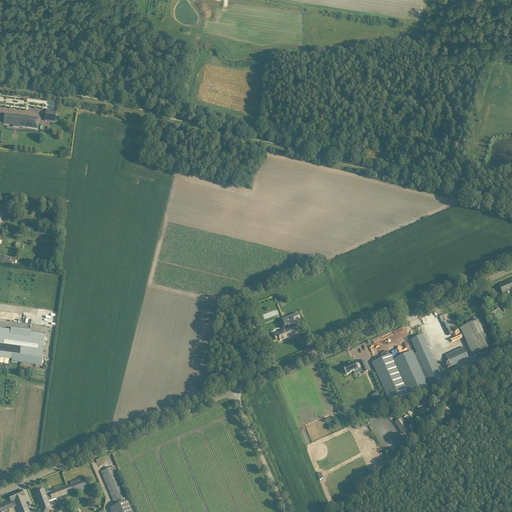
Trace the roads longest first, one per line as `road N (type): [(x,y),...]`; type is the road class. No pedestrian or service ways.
road 1 (track): [(511,208),(134,110),(0,87)]
road 2 (unclassified): [(511,267),(228,389)]
road 3 (unclassified): [(228,389),(0,488)]
road 4 (track): [(344,511),(493,363),(511,355)]
road 5 (unclassified): [(280,511),(228,389)]
